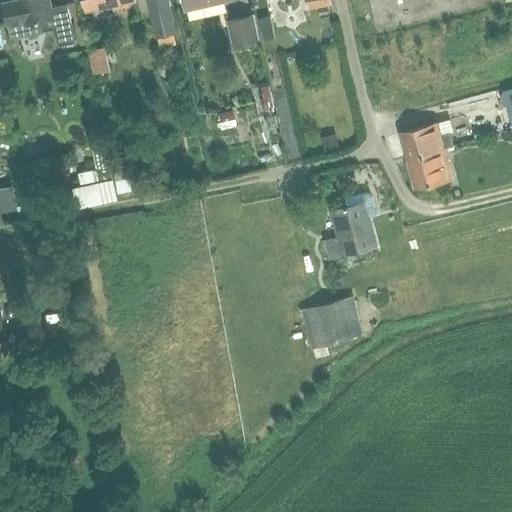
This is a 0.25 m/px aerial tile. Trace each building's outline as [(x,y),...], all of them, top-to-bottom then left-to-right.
[(6,0),(3,1),(8,23),(25,20),(25,22),(41,19),(43,30),(55,28),(59,45),(75,41),(67,3),(52,6),(50,0),(6,0)] [(84,0),(86,8),(123,0),(84,0)] [(175,30),(168,0),(148,0),(156,34),(175,30)] [(182,0),(185,9),(223,0),(182,0)] [(252,14),(226,20),(232,46),(258,40),(252,14)] [(270,14),(260,16),(262,26),(272,24),(270,14)] [(236,125),(233,109),(218,112),(221,128),(236,125)] [(438,122),(431,124),(400,132),(408,159),(444,150),(443,147),(453,145),(448,131),(441,133),(438,122)] [(322,137),(324,151),(340,148),(337,133),(322,137)] [(96,169),(79,173),(82,186),(113,179),(105,144),(92,147),(96,169)] [(451,177),(444,150),(408,159),(415,187),(451,177)] [(77,158),(61,162),(64,173),(80,169),(77,158)] [(331,257),(357,250),(377,244),(369,215),(374,214),(376,211),(371,193),(367,191),(346,196),(345,198),(347,205),(331,209),(338,236),(326,239),(331,257)] [(354,294),(305,308),(315,346),(364,332),(354,294)] [(225,461),(241,448),(236,442),(227,449),(225,447),(218,453),(225,461)]
